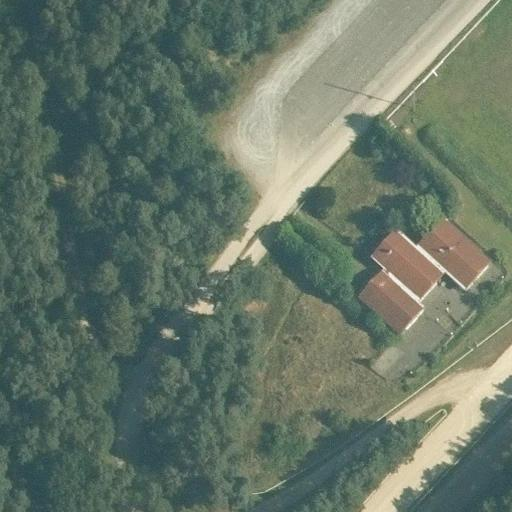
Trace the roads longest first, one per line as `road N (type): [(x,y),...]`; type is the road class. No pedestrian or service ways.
road 1 (unclassified): [(481,0),(291,197),(129,411),(135,511)]
road 2 (track): [(34,0),(89,336),(129,411)]
road 3 (track): [(511,318),(460,363),(284,481),(200,511)]
